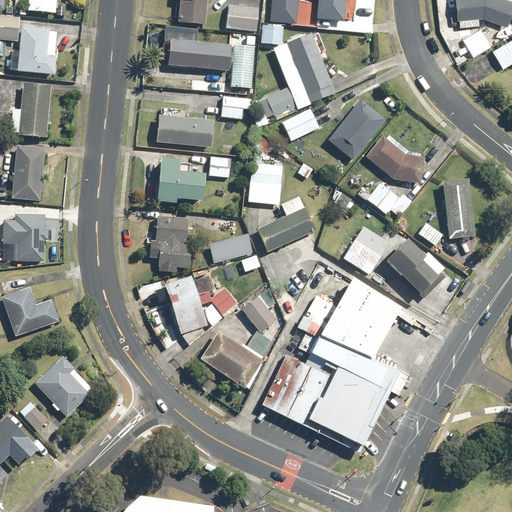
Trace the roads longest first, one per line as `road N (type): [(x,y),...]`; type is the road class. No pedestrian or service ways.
road 1 (tertiary): [(120,0),(104,176),(106,296),(127,351),(164,393)]
road 2 (tertiary): [(511,266),(387,499)]
road 3 (residential): [(511,153),(434,81),(418,54),(407,0)]
road 4 (tertiary): [(164,393),(229,438),(316,475)]
road 5 (residential): [(43,511),(164,393)]
